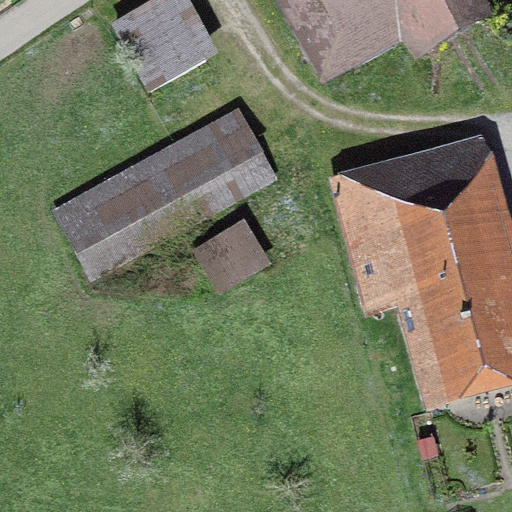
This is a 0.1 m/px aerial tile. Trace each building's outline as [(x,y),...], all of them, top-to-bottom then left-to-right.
[(166,0),(115,28),(150,93),(205,62),(171,0),(166,0)] [(409,40),(419,59),(473,29),(469,21),(476,17),(466,0),(277,0),(325,85),(409,40)] [(270,181),(236,117),(58,215),(92,278),(270,181)] [(336,186),(368,314),(420,300),(443,389),(511,371),(511,329),(498,278),(490,280),(482,250),(490,248),(465,153),(336,186)] [(199,256),(220,291),(263,265),(243,230),(199,256)]
